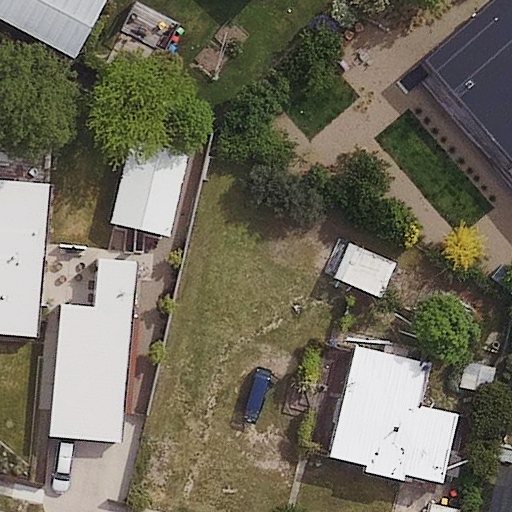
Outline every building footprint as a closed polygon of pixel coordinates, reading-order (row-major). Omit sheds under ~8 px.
[(0,0),(0,25),(69,60),(99,0),(0,0)] [(511,88),(454,30),(383,99),(511,229),(511,88)] [(181,159),(122,147),(105,229),(165,241),(181,159)] [(51,184),(0,179),(0,341),(37,344),(51,184)] [(403,256),(351,235),(331,284),(383,305),(403,256)] [(135,287),(91,282),(81,375),(125,380),(135,287)] [(349,349),(320,459),(436,489),(454,417),(416,408),(427,369),(349,349)] [(458,511),(428,503),(425,511),(458,511)]
